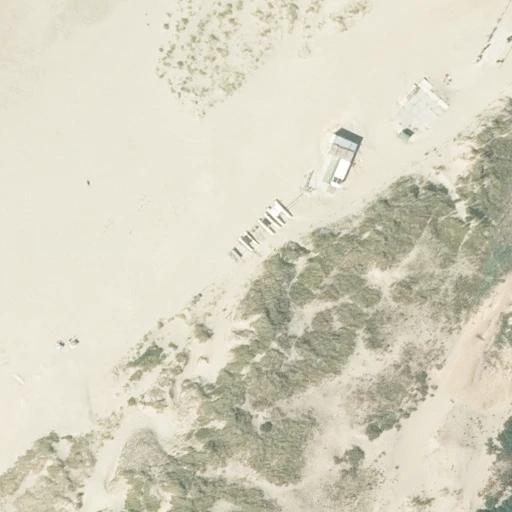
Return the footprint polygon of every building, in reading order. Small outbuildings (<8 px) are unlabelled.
[(413,0),(413,2),(451,15),(456,0),(413,0)] [(511,3),(507,1),(479,56),(497,65),(511,34),(511,3)] [(451,15),(413,2),(406,21),(444,34),(451,15)] [(444,34),(406,21),(400,40),(437,53),(444,34)] [(437,53),(400,40),(393,59),(431,72),(437,53)] [(347,160),(354,141),(330,133),(324,152),(347,160)] [(336,161),(327,181),(336,185),(344,164),(336,161)]
